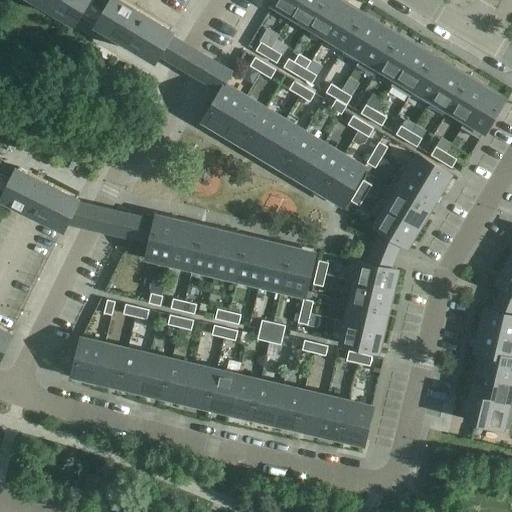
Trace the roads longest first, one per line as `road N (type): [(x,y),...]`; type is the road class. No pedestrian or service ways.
road 1 (residential): [(511,165),(447,272),(395,475),(261,457),(18,397)]
road 2 (residential): [(218,0),(179,73),(161,135),(118,174),(18,397)]
